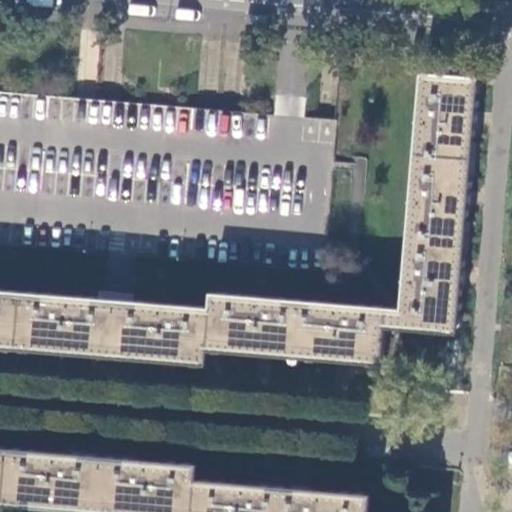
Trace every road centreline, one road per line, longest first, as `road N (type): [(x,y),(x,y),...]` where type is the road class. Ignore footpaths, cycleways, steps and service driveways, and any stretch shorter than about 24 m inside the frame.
road 1 (residential): [(511,20),(482,443),(0,396)]
road 2 (secondary): [(254,0),(511,20)]
